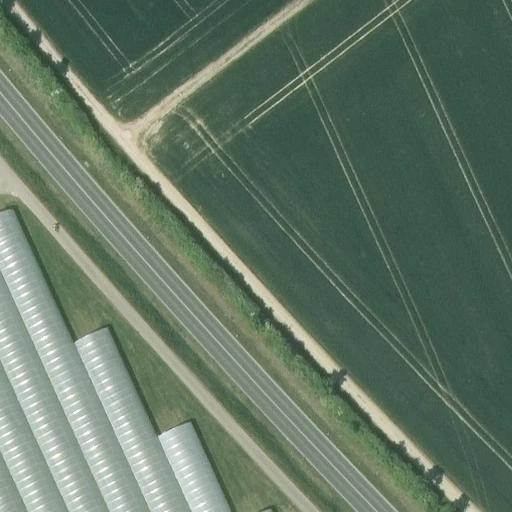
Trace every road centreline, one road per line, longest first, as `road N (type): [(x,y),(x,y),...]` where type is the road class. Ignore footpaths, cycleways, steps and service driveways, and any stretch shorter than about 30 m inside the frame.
road 1 (secondary): [(374,511),(0,92)]
road 2 (track): [(478,511),(349,386),(125,140)]
road 3 (track): [(309,511),(0,166)]
road 4 (track): [(125,140),(306,0)]
road 5 (track): [(125,140),(9,0)]
